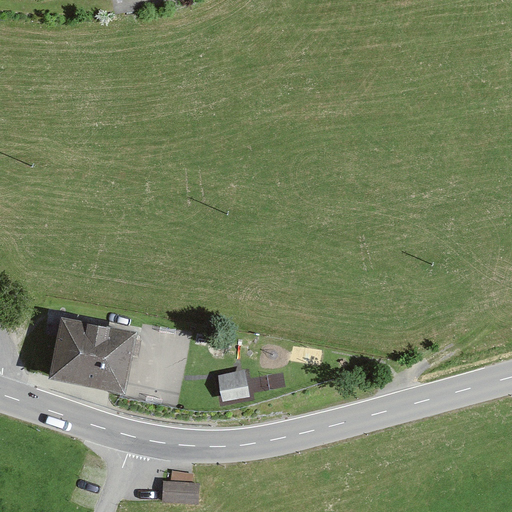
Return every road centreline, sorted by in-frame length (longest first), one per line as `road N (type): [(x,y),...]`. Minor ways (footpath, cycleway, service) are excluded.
road 1 (tertiary): [(133,437),(212,447),(282,439),(511,378)]
road 2 (track): [(392,410),(404,384),(511,300)]
road 3 (tertiary): [(0,393),(133,437)]
